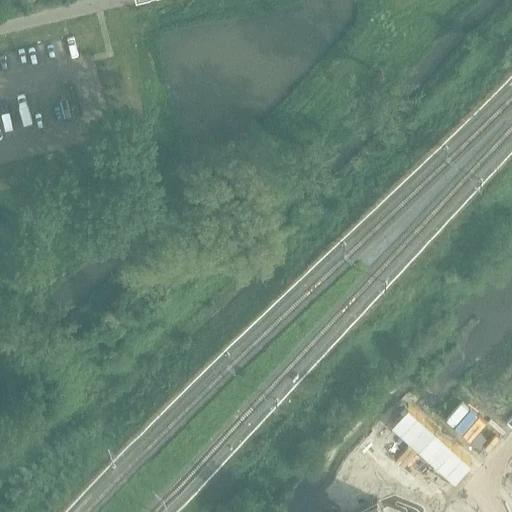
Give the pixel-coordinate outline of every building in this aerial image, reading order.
[(511,340),(501,352),(511,362),(511,340)] [(511,362),(501,352),(488,367),(511,388),(511,362)] [(481,374),(475,381),(503,407),(511,397),(511,388),(488,367),(481,374)] [(475,381),(462,395),(490,421),(503,407),(475,381)] [(462,395),(448,410),(466,426),(475,434),(477,436),(490,421),(462,395)] [(466,426),(461,432),(470,440),(475,434),(466,426)] [(364,507),(354,511),(383,511),(377,500),(364,507)]
